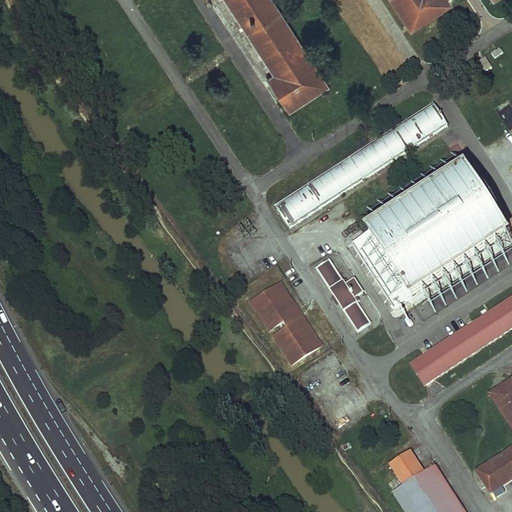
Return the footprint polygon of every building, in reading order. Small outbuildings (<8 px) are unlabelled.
[(328,86),(272,0),(226,0),(274,75),(268,79),(289,112),(328,86)] [(392,0),(409,27),(450,0),(449,0),(392,0)] [(500,47),(491,53),(494,58),(503,53),(500,47)] [(447,127),(435,107),(278,208),(291,228),(447,127)] [(507,237),(466,172),(353,245),(395,309),(507,237)] [(343,281),(330,260),(316,269),(358,333),(372,325),(357,303),(360,301),(357,297),(364,293),(355,280),(349,284),(346,279),(343,281)] [(322,345),(282,284),(279,286),(297,313),(295,314),(299,321),(301,319),(319,348),(322,345)] [(297,313),(279,286),(252,303),(270,331),(283,323),(288,329),(275,337),(293,365),(319,348),(301,319),(299,321),(295,314),(297,313)] [(511,299),(475,323),(425,356),(411,365),(425,386),(434,379),(511,328),(511,299)] [(400,316),(408,329),(421,321),(414,308),(400,316)] [(511,380),(490,394),(511,429),(511,448),(476,471),(491,494),(511,480),(511,380)] [(425,474),(412,452),(399,460),(391,466),(404,487),(394,493),(406,511),(465,511),(436,466),(425,474)]
